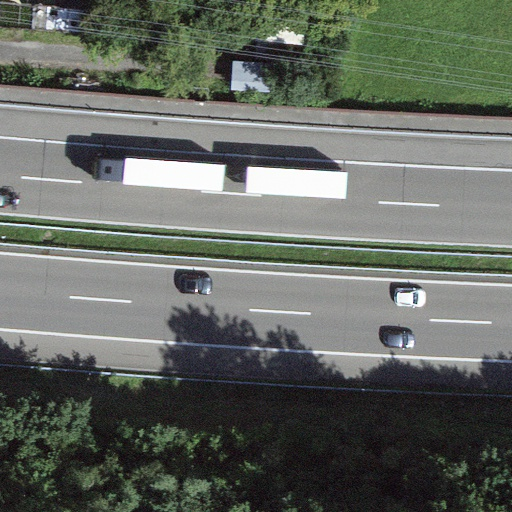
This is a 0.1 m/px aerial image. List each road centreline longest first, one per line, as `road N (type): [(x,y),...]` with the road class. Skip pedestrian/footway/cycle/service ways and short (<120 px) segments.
road 1 (motorway): [(511,209),(0,177)]
road 2 (motorway): [(0,294),(511,326)]
